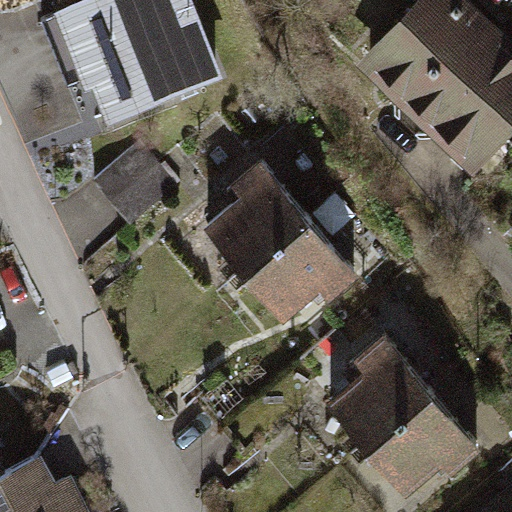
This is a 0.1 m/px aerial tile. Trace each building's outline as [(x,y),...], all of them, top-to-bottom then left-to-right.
[(197,0),(75,0),(55,8),(101,123),(227,74),(197,0)] [(511,129),(511,29),(481,0),(419,0),(363,60),(477,166),(511,129)] [(150,141),(103,179),(139,222),(185,183),(150,141)] [(361,272),(264,156),(229,185),(239,198),(208,224),(282,313),(314,287),(326,302),(361,272)] [(484,446),(387,329),(353,357),(366,372),(334,398),(410,490),(442,464),(450,474),(484,446)] [(80,511),(50,449),(0,473),(0,511),(80,511)]
